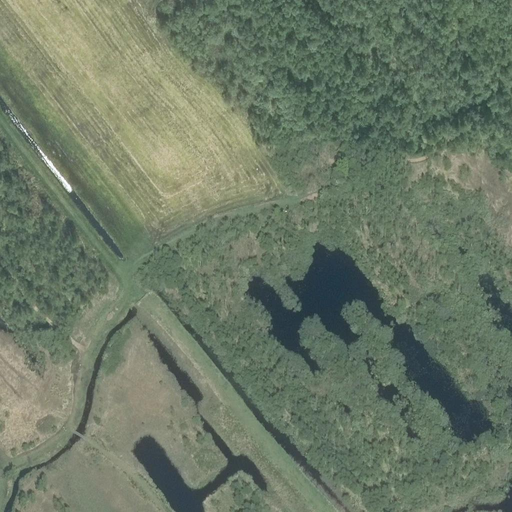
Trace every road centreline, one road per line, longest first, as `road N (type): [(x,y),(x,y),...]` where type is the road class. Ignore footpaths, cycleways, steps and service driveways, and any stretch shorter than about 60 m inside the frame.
road 1 (track): [(324,511),(189,344),(141,299)]
road 2 (track): [(0,114),(124,272)]
road 3 (track): [(124,272),(206,226),(291,200)]
road 4 (track): [(89,353),(42,314),(0,257)]
road 5 (track): [(162,511),(146,489),(66,428)]
